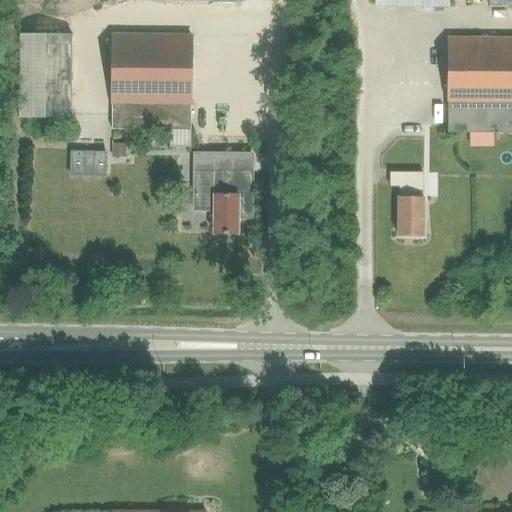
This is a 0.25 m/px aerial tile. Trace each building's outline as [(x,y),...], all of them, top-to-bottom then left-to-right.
[(18,119),(71,119),(71,36),(19,35),(18,119)] [(190,131),(191,36),(112,35),(111,130),(190,131)] [(511,134),(511,39),(448,39),(447,134),(511,134)] [(465,141),(465,152),(490,151),(490,140),(465,141)] [(344,165),(344,151),(334,151),(333,165),(344,165)] [(71,152),(70,176),(104,177),(105,153),(71,152)] [(192,171),(192,211),(212,211),(213,235),(237,235),(237,211),(251,211),(251,171),(213,171),(192,171)] [(422,237),(422,173),(388,173),(388,187),(398,187),(398,198),(397,198),(397,237),(422,237)]
